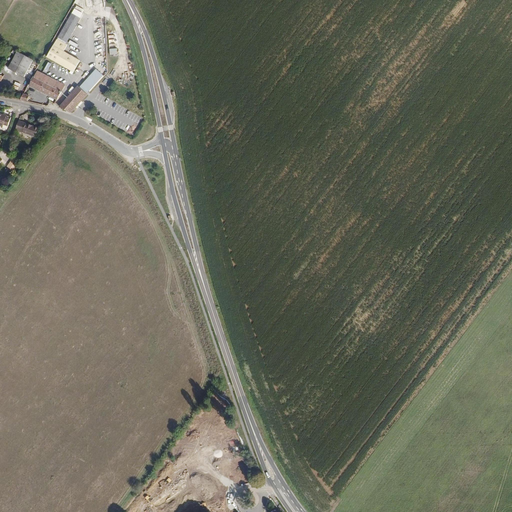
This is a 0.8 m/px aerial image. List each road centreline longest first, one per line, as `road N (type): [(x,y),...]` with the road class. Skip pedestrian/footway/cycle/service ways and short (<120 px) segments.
road 1 (secondary): [(298,511),(275,483),(249,421),(171,162)]
road 2 (secondary): [(168,145),(126,0)]
road 3 (residential): [(140,151),(119,148),(60,114),(0,101)]
